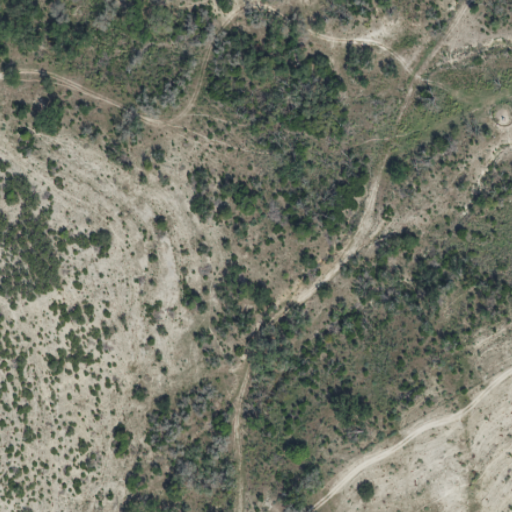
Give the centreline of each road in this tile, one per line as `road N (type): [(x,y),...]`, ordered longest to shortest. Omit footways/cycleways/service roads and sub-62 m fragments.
road 1 (residential): [(195,511),(231,265),(319,172),(394,0)]
road 2 (residential): [(274,511),(511,341)]
